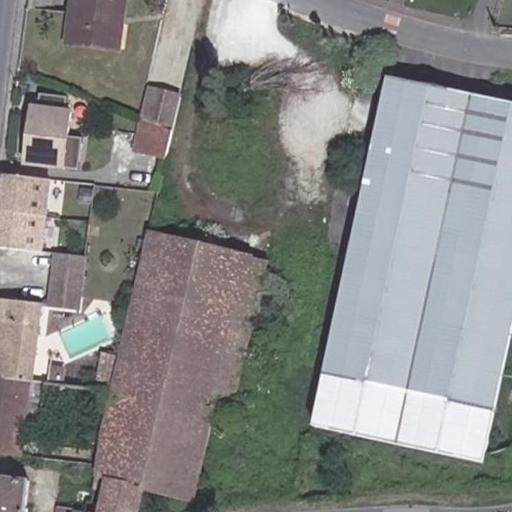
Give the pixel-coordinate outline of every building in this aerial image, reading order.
[(111,17),(112,0),(70,0),(65,40),(117,46),(120,18),(111,17)] [(122,0),(112,0),(111,17),(120,18),(122,0)] [(372,144),(309,415),(482,452),(511,314),(511,101),(386,74),(372,144)] [(23,162),(62,166),(68,110),(61,110),(63,95),(38,92),(36,107),(29,107),(23,162)] [(169,134),(178,100),(148,92),(140,121),(147,124),(169,134)] [(147,124),(140,121),(137,119),(127,151),(137,154),(147,124)] [(161,161),(169,134),(147,124),(137,154),(161,161)] [(46,180),(0,174),(0,177),(0,191),(44,197),(46,180)] [(44,197),(0,191),(0,205),(42,210),(44,197)] [(42,210),(0,205),(0,241),(38,246),(42,210)] [(90,473),(140,483),(189,493),(212,396),(228,400),(261,259),(145,232),(90,473)] [(80,256),(51,253),(47,285),(77,289),(80,256)] [(44,305),(0,299),(0,377),(28,381),(28,378),(35,311),(43,312),(44,305)] [(28,381),(0,377),(0,451),(90,463),(93,443),(30,436),(20,434),(21,416),(32,417),(34,405),(25,405),(28,381)] [(30,436),(93,443),(99,388),(37,379),(34,405),(32,417),(30,436)] [(30,436),(32,417),(21,416),(20,434),(30,436)] [(133,511),(140,483),(90,473),(84,500),(81,500),(79,511),(52,508),(51,511),(133,511)] [(0,511),(20,511),(25,479),(0,476),(0,511)]
